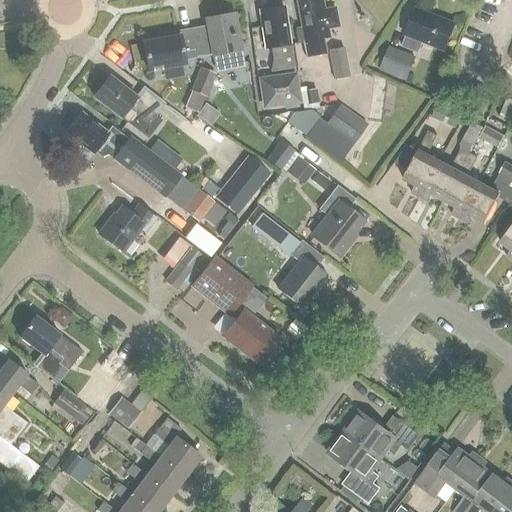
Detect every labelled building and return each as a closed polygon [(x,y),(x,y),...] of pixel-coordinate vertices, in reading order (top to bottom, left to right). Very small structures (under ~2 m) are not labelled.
[(298,45),(303,44),(305,58),(325,54),(322,39),(329,38),(327,30),(338,28),(335,9),(323,11),(321,0),(312,0),(297,3),(302,28),(295,30),(298,45)] [(291,65),(282,9),(259,13),(265,49),(273,48),(276,67),(291,65)] [(406,35),(401,47),(417,54),(422,42),(443,50),(453,25),(415,9),(405,35),(406,35)] [(206,27),(191,30),(196,60),(213,57),(215,72),(243,67),(240,52),(233,15),(217,18),(205,20),(206,27)] [(178,38),(143,44),(148,72),(184,65),(183,62),(196,60),(191,30),(177,33),(178,38)] [(415,58),(388,47),(379,70),(406,81),(415,58)] [(328,51),(333,80),(349,78),(344,48),(328,51)] [(205,98),(214,76),(200,71),(192,92),(205,98)] [(263,109),(285,106),(285,110),(297,108),(296,103),(297,103),(293,77),(260,82),(263,109)] [(134,98),(108,78),(93,98),(128,125),(135,115),(148,124),(163,104),(142,88),(134,98)] [(319,104),(316,90),(306,91),(308,105),(319,104)] [(198,113),(205,98),(192,92),(185,108),(198,113)] [(511,124),(511,122),(511,99),(508,98),(499,119),(511,124)] [(437,105),(432,118),(456,129),(461,116),(437,105)] [(324,126),(352,146),(366,126),(339,106),(324,126)] [(198,191),(180,176),(130,139),(128,142),(111,130),(108,134),(80,114),(66,134),(82,146),(82,149),(83,152),(85,153),(88,153),(91,153),(93,154),(100,145),(116,157),(115,159),(165,196),(183,211),(182,212),(198,224),(214,202),(198,191)] [(498,149),(504,137),(490,129),(484,141),(498,149)] [(439,163),(426,156),(437,137),(428,132),(403,181),(414,186),(411,193),(419,197),(439,163)] [(281,142),(267,161),(281,170),(294,151),(281,142)] [(451,169),(439,163),(419,197),(428,202),(431,196),(443,202),(469,154),(461,150),(451,169)] [(476,158),(469,154),(443,202),(455,208),(451,214),(460,219),(479,184),(466,177),(476,158)] [(214,198),(237,216),(270,175),(247,156),(214,198)] [(491,190),(479,184),(460,219),(468,223),(471,217),(484,223),(498,198),(510,204),(511,200),(511,167),(505,163),(491,190)] [(317,172),(310,181),(319,188),(326,179),(317,172)] [(327,217),(312,237),(339,258),(349,244),(346,242),(362,221),(347,210),(355,200),(337,186),(319,211),(327,217)] [(107,223),(98,235),(122,253),(140,231),(144,234),(155,220),(138,207),(131,216),(121,209),(109,224),(107,223)] [(261,214),(250,228),(273,246),(284,232),(261,214)] [(506,257),(511,261),(511,223),(499,241),(510,250),(506,257)] [(208,257),(218,243),(194,226),(184,239),(208,257)] [(301,307),(325,276),(315,268),(323,258),(301,241),(290,255),(297,261),(276,288),(301,307)] [(190,248),(178,265),(189,273),(201,256),(190,248)] [(260,366),(280,340),(252,318),(266,299),(251,288),(251,287),(214,258),(192,287),(229,316),(231,314),(237,319),(223,337),(260,366)] [(176,291),(189,273),(178,265),(165,283),(176,291)] [(48,315),(63,322),(68,312),(54,304),(48,315)] [(35,319),(19,338),(41,355),(33,365),(58,384),(81,354),(35,319)] [(7,360),(0,368),(0,388),(11,397),(18,387),(30,396),(38,386),(26,377),(27,376),(7,360)] [(95,367),(74,396),(93,411),(115,382),(95,367)] [(4,407),(11,397),(0,388),(0,438),(9,446),(26,423),(4,407)] [(49,421),(72,439),(91,413),(68,396),(49,421)] [(121,397),(107,415),(108,416),(109,416),(127,431),(141,414),(121,397)] [(360,411),(344,433),(378,459),(387,448),(395,454),(401,446),(407,451),(418,436),(393,418),(384,429),(360,411)] [(168,447),(160,458),(185,477),(200,457),(174,438),(180,429),(166,419),(160,428),(153,436),(168,447)] [(379,490),(372,485),(378,477),(370,470),(378,459),(344,433),(328,454),(352,473),(343,485),(368,504),(379,490)] [(0,464),(26,483),(38,467),(9,446),(0,438),(0,464)] [(136,439),(129,448),(139,455),(146,447),(136,439)] [(160,458),(146,447),(139,455),(154,466),(146,476),(171,496),(185,477),(160,458)] [(447,483),(456,490),(481,458),(474,453),(470,458),(459,449),(452,459),(442,451),(444,448),(443,447),(415,484),(435,499),(447,483)] [(81,461),(71,454),(59,469),(69,476),(81,461)] [(481,458),(456,490),(465,497),(454,511),(467,511),(494,476),(484,468),(488,464),(481,458)] [(158,511),(171,496),(146,476),(131,465),(125,474),(139,485),(132,495),(154,511),(158,511)] [(505,484),(494,476),(467,511),(479,511),(482,510),(484,511),(494,511),(511,489),(511,482),(508,479),(505,484)] [(308,491),(312,486),(304,480),(300,485),(308,491)] [(103,503),(115,511),(154,511),(132,495),(117,484),(111,493),(103,503)] [(511,511),(511,489),(494,511),(511,511)] [(76,511),(64,503),(64,504),(55,497),(47,507),(53,511),(76,511)] [(307,511),(310,508),(301,501),(293,511),(307,511)] [(115,511),(103,503),(96,511),(115,511)]
